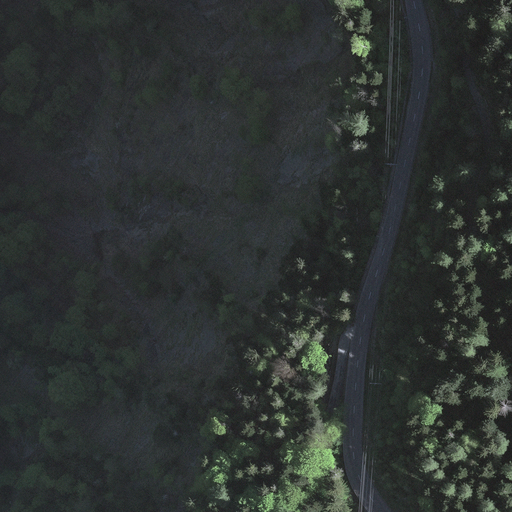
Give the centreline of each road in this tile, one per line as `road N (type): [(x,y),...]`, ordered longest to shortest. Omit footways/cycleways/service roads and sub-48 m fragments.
road 1 (tertiary): [(412,0),(421,79),(362,319),(353,415),(357,474),(380,511)]
road 2 (track): [(451,0),(485,132),(467,219),(473,270),(511,358)]
road 3 (track): [(325,511),(327,424),(346,336)]
